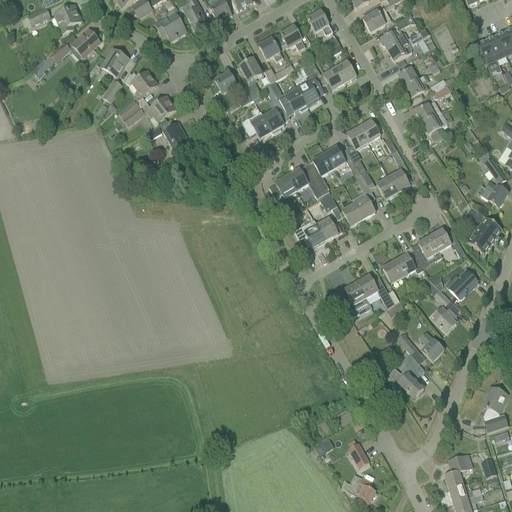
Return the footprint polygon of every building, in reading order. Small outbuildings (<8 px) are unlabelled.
[(42,0),(41,1),(46,12),(61,6),(58,0),(42,0)] [(113,0),(112,1),(115,7),(117,6),(122,12),(140,0),(113,0)] [(208,11),(211,17),(216,26),(225,21),(225,22),(232,19),(222,3),(220,0),(215,0),(214,1),(217,6),(208,11)] [(229,0),(238,14),(252,6),(248,0),(229,0)] [(374,0),(348,0),(356,13),(369,6),(368,5),(375,1),(374,0)] [(377,15),(371,18),(362,23),(370,37),(385,29),(391,25),(385,15),(394,10),(393,8),(402,3),(400,0),(390,0),(386,3),(389,8),(377,15)] [(456,0),(458,4),(463,2),(467,11),(477,6),(474,0),(456,0)] [(144,3),(140,6),(132,11),(139,22),(151,14),(144,3)] [(185,19),(190,27),(194,35),(207,29),(200,17),(202,16),(195,4),(188,8),(192,15),(185,19)] [(75,10),(53,19),(58,31),(57,32),(60,39),(73,33),(72,29),(81,26),(75,10)] [(31,29),(49,21),(46,13),(28,21),(31,29)] [(307,23),(312,31),(315,37),(322,33),(326,40),(332,36),(320,15),(307,23)] [(410,19),(397,26),(400,33),(414,25),(410,19)] [(167,21),(163,23),(155,28),(160,37),(164,35),(171,45),(186,36),(176,20),(169,24),(167,21)] [(280,38),(285,47),(288,52),(295,48),(298,54),(305,50),(293,30),(280,38)] [(426,32),(420,35),(429,54),(435,51),(426,32)] [(389,39),(381,44),(387,55),(400,47),(408,43),(408,42),(404,36),(402,38),(399,33),(394,36),(389,39)] [(71,49),(73,52),(68,56),(76,65),(81,61),(83,62),(100,46),(88,34),(71,49)] [(496,38),(506,60),(511,57),(511,47),(506,34),(496,38)] [(400,47),(387,55),(394,66),(402,61),(406,59),(406,58),(411,56),(410,49),(411,48),(410,48),(412,47),(412,48),(423,42),(419,35),(408,42),(408,43),(400,47)] [(486,42),(496,64),(506,60),(496,38),(486,42)] [(72,39),(65,48),(69,51),(76,42),(72,39)] [(375,39),(362,46),(364,51),(378,44),(375,39)] [(335,41),(313,54),(317,60),(327,55),(339,48),(335,41)] [(496,64),(486,42),(476,47),(486,69),(496,64)] [(258,50),(263,59),(266,64),(273,60),(276,66),(282,62),(271,43),(258,50)] [(64,47),(50,60),(39,70),(46,76),(70,54),(64,47)] [(339,48),(327,55),(330,60),(342,53),(339,48)] [(304,53),(311,64),(312,64),(317,60),(313,54),(311,49),(304,53)] [(112,53),(107,62),(101,72),(117,81),(123,71),(121,70),(126,62),(112,53)] [(249,88),(252,86),(256,84),(255,82),(262,78),(253,63),(239,71),(249,88)] [(311,64),(306,67),(313,78),(318,75),(312,64),(311,64)] [(347,66),(335,73),(344,88),(356,81),(347,66)] [(306,67),(298,72),(302,79),(305,77),(307,81),(305,82),(306,84),(308,85),(309,84),(308,81),(313,78),(306,67)] [(435,67),(428,71),(432,77),(439,73),(435,67)] [(290,68),(274,77),(277,83),(294,73),(290,68)] [(270,71),(264,75),(270,87),(277,83),(274,77),(270,71)] [(398,80),(404,91),(417,84),(411,72),(398,80)] [(323,79),(327,87),(332,95),(344,88),(335,73),(323,79)] [(129,77),(124,85),(130,89),(134,86),(140,93),(136,96),(140,102),(157,89),(147,75),(138,82),(134,76),(131,78),(130,77),(129,77)] [(215,90),(211,92),(213,97),(217,95),(217,94),(219,93),(222,98),(229,95),(230,97),(237,92),(233,85),(228,77),(222,80),(220,78),(211,83),(215,90)] [(417,84),(404,91),(411,102),(428,92),(426,88),(429,86),(426,79),(417,84)] [(444,85),(443,83),(430,91),(434,97),(447,90),(446,89),(444,85)] [(295,90),(297,94),(307,112),(314,106),(318,103),(309,87),(308,85),(306,84),(295,90)] [(103,102),(105,103),(95,118),(101,121),(107,111),(108,111),(111,106),(121,90),(113,85),(103,102)] [(249,88),(244,91),(252,105),(260,100),(252,86),(249,88)] [(276,99),(270,88),(264,91),(270,103),(276,99)] [(507,88),(499,92),(502,98),(510,92),(509,92),(508,89),(507,88)] [(295,90),(276,100),(286,119),(287,119),(293,115),(294,117),(299,114),(300,116),(307,112),(297,94),(295,90)] [(252,105),(244,91),(233,97),(241,111),(252,105)] [(146,115),(151,122),(156,128),(176,113),(166,100),(146,115)] [(275,114),(263,120),(263,121),(272,137),(272,138),(280,134),(279,132),(284,130),(282,127),(289,123),(287,119),(286,119),(276,100),(271,103),(274,109),(272,110),(275,114)] [(117,123),(119,126),(138,112),(134,106),(118,118),(120,120),(117,123)] [(237,106),(221,115),(225,121),(234,115),(240,112),(237,106)] [(415,116),(422,127),(434,120),(428,109),(415,116)] [(138,112),(119,126),(124,133),(143,118),(138,112)] [(260,115),(247,122),(260,143),(272,137),(263,121),(263,120),(260,115)] [(434,120),(422,127),(428,138),(431,137),(436,146),(450,137),(448,133),(444,136),(441,131),(448,127),(441,116),(434,120)] [(371,125),(359,132),(368,147),(380,140),(371,125)] [(178,127),(169,132),(163,136),(175,158),(191,149),(178,127)] [(511,132),(505,127),(500,133),(511,142),(511,132)] [(158,131),(143,139),(147,145),(161,137),(158,131)] [(347,139),(351,147),(356,154),(368,147),(359,132),(347,139)] [(390,143),(385,146),(391,157),(396,154),(390,143)] [(498,164),(504,169),(511,174),(511,173),(511,145),(510,145),(506,151),(498,164)] [(336,151),(324,158),(333,174),(346,166),(351,174),(343,179),(338,182),(342,188),(355,181),(360,178),(354,166),(350,160),(343,164),(336,151)] [(396,154),(391,157),(398,169),(403,166),(396,154)] [(479,161),(484,168),(499,189),(506,184),(486,156),(479,161)] [(312,165),(317,174),(321,181),(333,174),(324,158),(312,165)] [(359,163),(354,166),(360,178),(366,175),(359,163)] [(299,173),(287,180),(296,196),(308,189),(299,173)] [(366,175),(360,178),(367,190),(372,186),(366,175)] [(400,175),(388,182),(397,197),(409,190),(400,175)] [(360,178),(355,181),(362,193),(367,190),(360,178)] [(296,196),(287,180),(275,187),(287,208),(290,207),(290,206),(287,201),(290,199),(293,204),(299,200),(296,196)] [(376,189),(380,196),(385,204),(397,197),(388,182),(376,189)] [(477,196),(480,199),(488,203),(487,204),(498,212),(508,197),(497,190),(496,190),(489,186),(485,192),(481,189),(477,196)] [(323,187),(318,190),(325,202),(330,198),(323,187)] [(325,202),(318,190),(312,193),(319,205),(325,202)] [(330,198),(325,202),(332,213),(337,210),(330,198)] [(366,201),(354,208),(363,224),(375,217),(366,201)] [(325,202),(319,205),(326,216),(332,213),(325,202)] [(342,215),(346,222),(351,231),(363,224),(354,208),(342,215)] [(292,221),(285,209),(280,212),(287,224),(292,221)] [(467,247),(483,258),(501,233),(471,211),(466,218),(478,227),(476,229),(479,231),(467,247)] [(328,223),(316,229),(316,230),(325,245),(342,235),(333,220),(328,223)] [(292,221),(287,224),(293,236),(299,233),(292,221)] [(308,227),(311,233),(304,236),(313,252),(325,245),(316,230),(316,229),(313,224),(308,227)] [(442,233),(430,240),(439,256),(451,249),(447,243),(442,233)] [(420,252),(413,256),(419,266),(419,265),(426,262),(426,263),(434,259),(436,264),(442,261),(439,256),(430,240),(418,247),(420,252)] [(460,262),(465,259),(459,248),(453,251),(460,262)] [(406,258),(394,265),(403,281),(415,274),(417,278),(424,274),(419,265),(419,266),(413,256),(407,259),(406,258)] [(382,272),(387,281),(391,288),(403,281),(394,265),(382,272)] [(446,288),(445,289),(459,303),(477,285),(467,275),(456,286),(452,283),(451,284),(449,284),(446,287),(446,288)] [(438,278),(431,283),(436,288),(440,285),(440,281),(438,278)] [(369,280),(357,287),(366,302),(378,295),(388,313),(389,312),(394,309),(387,297),(379,283),(373,286),(369,280)] [(424,287),(422,289),(444,310),(450,305),(434,289),(436,288),(431,283),(424,287)] [(349,291),(345,294),(348,300),(340,305),(350,322),(358,318),(356,313),(368,306),(366,302),(357,287),(356,287),(356,285),(348,289),(349,291)] [(393,294),(387,297),(394,309),(399,305),(393,294)] [(438,317),(432,323),(435,327),(439,331),(446,338),(456,328),(452,325),(456,321),(449,314),(447,316),(443,311),(438,317)] [(416,353),(404,336),(397,343),(409,358),(410,358),(416,353)] [(422,356),(425,359),(432,366),(443,354),(433,344),(425,337),(420,343),(427,350),(422,356)] [(400,376),(396,372),(387,381),(397,397),(403,393),(413,403),(423,393),(414,383),(423,374),(408,359),(410,358),(409,358),(403,364),(408,369),(400,376)] [(486,411),(491,413),(498,416),(506,398),(490,391),(482,409),(486,411)] [(486,412),(482,421),(487,436),(505,430),(507,430),(503,418),(499,419),(498,416),(491,413),(486,411),(486,412)] [(507,435),(494,439),(495,444),(500,442),(500,444),(509,441),(507,435)] [(337,442),(342,448),(347,445),(343,438),(337,442)] [(348,453),(355,466),(365,460),(358,447),(348,453)] [(318,451),(315,453),(319,459),(325,456),(322,449),(318,451)] [(444,480),(448,494),(463,489),(459,476),(469,473),(464,459),(452,463),(454,470),(449,471),(451,478),(444,480)] [(491,462),(480,466),(485,481),(496,478),(491,462)] [(362,481),(357,489),(356,492),(345,486),(342,492),(349,497),(358,501),(357,502),(360,503),(369,508),(376,495),(369,492),(372,486),(362,481)] [(505,491),(511,490),(508,482),(502,484),(505,491)] [(463,489),(448,494),(452,507),(467,502),(481,498),(479,492),(471,494),(470,493),(465,495),(463,489)] [(467,502),(452,507),(453,511),(470,511),(469,508),(483,503),(481,498),(467,502)]
